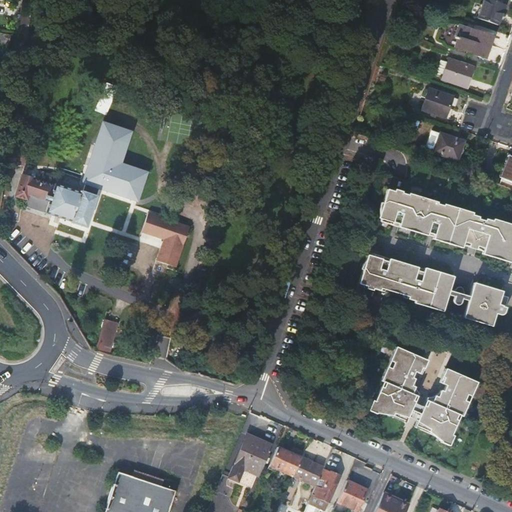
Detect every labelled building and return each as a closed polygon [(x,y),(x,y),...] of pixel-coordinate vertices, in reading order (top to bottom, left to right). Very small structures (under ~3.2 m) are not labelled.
[(485,0),(479,21),(499,27),(506,7),(486,0),(485,0)] [(460,27),(456,38),(460,39),(456,49),(486,59),(490,49),(487,48),(491,37),(460,27)] [(443,79),(467,87),(473,68),(450,60),(443,79)] [(450,118),(454,107),(450,105),(453,96),(431,88),(423,109),(450,118)] [(71,223),(86,228),(100,189),(142,204),(152,176),(126,167),(137,135),(109,126),(88,185),(85,193),(81,191),(80,193),(54,184),(54,185),(23,174),(16,195),(28,199),(26,205),(45,211),(45,213),(71,221),(71,223)] [(464,142),(442,133),(435,152),(459,160),(464,142)] [(393,217),(394,214),(397,215),(399,211),(402,212),(401,215),(400,219),(408,221),(409,218),(420,222),(419,225),(427,227),(428,225),(432,226),(433,222),(437,223),(436,226),(435,231),(462,240),(464,235),(483,241),(481,246),(509,255),(510,250),(511,250),(511,217),(493,212),(492,214),(486,212),(485,214),(479,212),(479,210),(473,208),(474,205),(446,197),(445,199),(437,196),(438,194),(433,192),(411,185),(410,187),(403,185),(404,183),(390,179),(379,212),(393,217)] [(189,230),(147,215),(141,234),(163,242),(156,263),(175,270),(189,230)] [(442,303),(448,286),(449,282),(453,269),(425,260),(424,263),(423,268),(418,267),(420,263),(416,262),(417,259),(409,256),(408,259),(397,256),(398,253),(390,250),(389,252),(385,252),(384,255),(381,255),(382,250),(383,248),(369,244),(359,276),(373,281),(373,279),(380,281),(380,280),(408,288),(407,290),(415,292),(414,294),(442,303)] [(468,288),(467,292),(461,309),(489,318),(493,306),(497,307),(499,306),(500,305),(502,299),(506,289),(499,286),(500,283),(472,275),(468,288)] [(463,287),(464,284),(463,284),(463,282),(462,280),(461,280),(460,279),(458,280),(457,282),(455,281),(454,284),(453,288),(454,289),(453,292),(453,294),(454,295),(455,296),(456,296),(457,296),(459,296),(460,294),(461,291),(462,287),(463,287)] [(105,323),(97,352),(110,357),(118,326),(105,323)] [(373,414),(390,416),(392,413),(407,415),(415,398),(408,395),(411,389),(409,388),(413,380),(410,378),(413,372),(418,374),(420,369),(423,369),(426,363),(394,349),(388,361),(393,363),(390,369),(386,368),(379,383),(383,385),(381,390),(379,389),(373,403),(370,402),(366,412),(373,414)] [(442,393),(439,391),(436,399),(433,398),(431,405),(425,402),(418,419),(428,429),(427,433),(441,445),(446,448),(451,438),(449,437),(455,423),(453,422),(455,417),(459,419),(466,403),(463,402),(465,395),(469,397),(470,396),(475,384),(444,371),(442,375),(441,378),(444,379),(442,385),(445,386),(442,393)] [(439,391),(425,402),(431,405),(433,398),(436,399),(439,391)] [(404,422),(407,415),(392,413),(390,416),(404,422)] [(414,427),(427,433),(428,429),(418,419),(414,427)] [(247,435),(228,478),(237,482),(242,471),(256,477),(264,457),(267,458),(272,446),(247,435)] [(268,467),(291,478),(299,458),(276,447),(268,467)] [(291,478),(314,488),(322,470),(323,469),(299,458),(291,478)] [(339,479),(322,470),(314,488),(311,495),(328,503),(339,479)] [(167,511),(174,492),(117,473),(103,511),(167,511)] [(367,490),(347,481),(334,510),(337,511),(346,511),(348,508),(357,511),(367,490)] [(404,511),(408,505),(374,489),(363,511),(404,511)]
